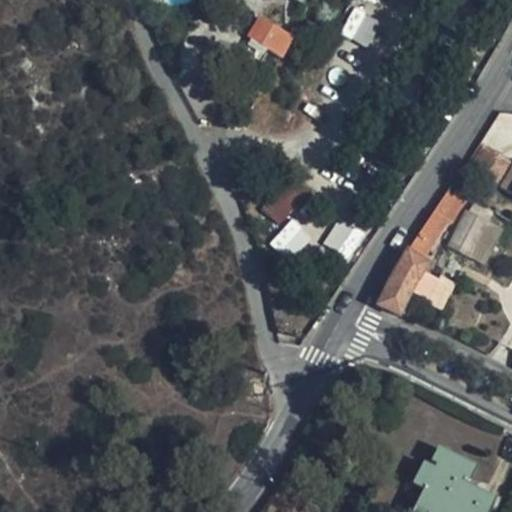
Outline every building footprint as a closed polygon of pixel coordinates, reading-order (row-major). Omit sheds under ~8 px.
[(290,38),(258,19),(248,37),(279,58),(290,38)] [(498,187),(511,195),(511,165),(498,187)] [(278,225),(310,189),(292,173),(260,209),(278,225)] [(501,229),(459,208),(455,209),(448,222),(432,211),(407,250),(405,249),(391,272),(374,306),(398,318),(400,315),(416,282),(418,283),(429,264),(424,260),(436,241),(483,265),(501,229)] [(295,258),(312,236),(290,219),(273,241),(295,258)] [(323,244),(349,260),(363,235),(337,220),(323,244)] [(465,486),(475,467),(437,448),(429,462),(434,464),(432,469),(422,463),(410,485),(422,491),(413,509),(419,511),(486,511),(493,499),(465,486)]
